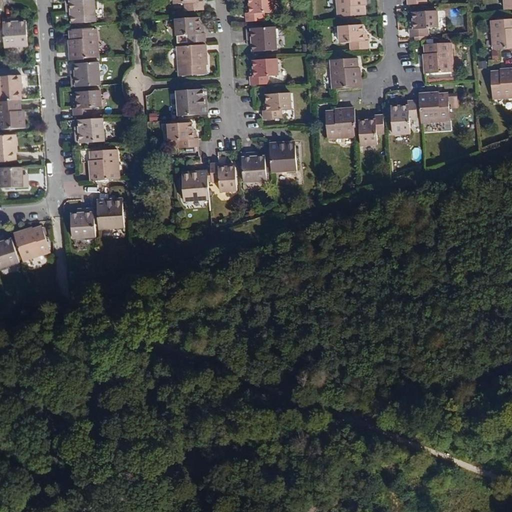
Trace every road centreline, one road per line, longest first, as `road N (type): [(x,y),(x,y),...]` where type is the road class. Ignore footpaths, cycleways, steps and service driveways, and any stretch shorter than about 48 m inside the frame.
road 1 (track): [(56,213),(66,298),(129,332),(511,481)]
road 2 (residential): [(40,0),(56,213)]
road 3 (residential): [(228,136),(219,0)]
